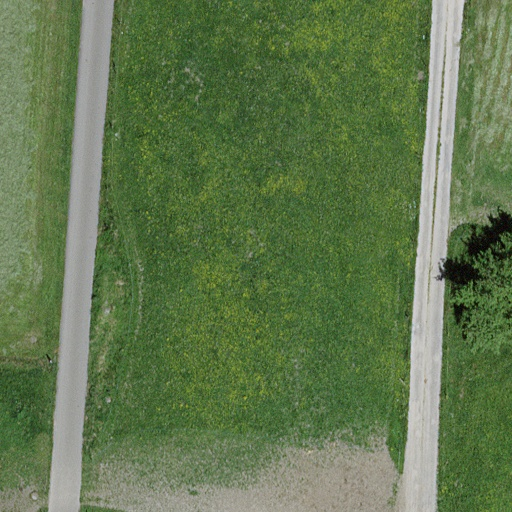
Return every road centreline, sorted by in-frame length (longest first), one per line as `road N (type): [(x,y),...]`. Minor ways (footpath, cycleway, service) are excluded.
road 1 (unclassified): [(101,0),(60,511)]
road 2 (track): [(429,511),(455,0)]
